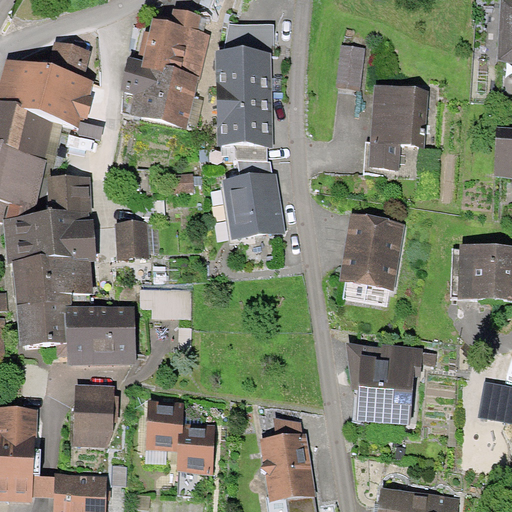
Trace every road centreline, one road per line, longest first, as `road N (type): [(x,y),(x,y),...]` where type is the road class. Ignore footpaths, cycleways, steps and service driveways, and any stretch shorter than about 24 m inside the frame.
road 1 (residential): [(299,0),(294,156),(346,511)]
road 2 (unclassified): [(0,54),(136,0)]
